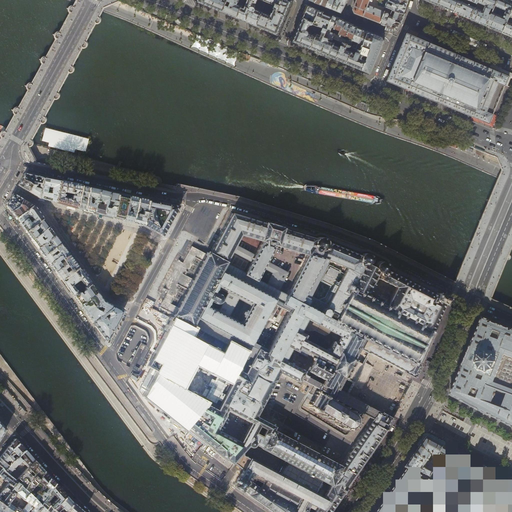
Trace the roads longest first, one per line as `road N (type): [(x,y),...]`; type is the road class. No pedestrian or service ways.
road 1 (residential): [(469,299),(370,246),(194,196)]
road 2 (primary): [(354,511),(426,400),(469,299)]
road 3 (residential): [(103,352),(183,460),(254,511)]
road 4 (residential): [(194,196),(14,164)]
road 5 (residential): [(0,210),(103,352)]
road 6 (tertiary): [(91,0),(15,140)]
road 7 (primary): [(373,91),(511,149)]
road 8 (residential): [(41,205),(105,292),(133,310)]
road 9 (residential): [(41,205),(168,246)]
road 10 (primary): [(102,511),(17,423)]
